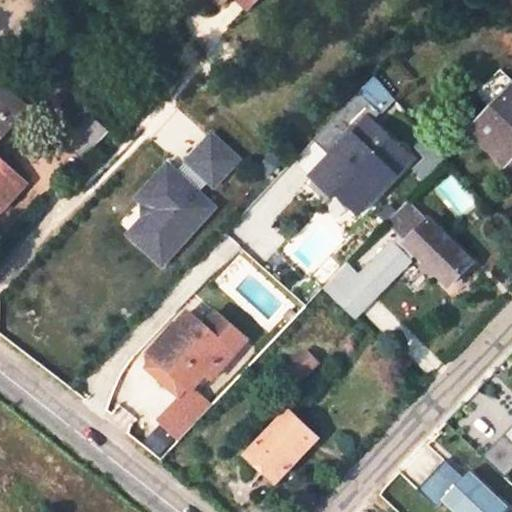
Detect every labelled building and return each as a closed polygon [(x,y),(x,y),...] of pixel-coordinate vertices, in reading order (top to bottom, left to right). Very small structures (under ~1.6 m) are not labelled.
[(214,0),(223,7),(229,0),(232,0),(247,13),(258,0),(214,0)] [(511,87),(511,81),(501,71),(485,88),(478,79),(471,86),(479,93),(476,96),(491,110),(511,87)] [(374,76),(362,85),(381,108),(392,98),(374,76)] [(0,163),(0,137),(25,109),(0,86),(0,209),(1,210),(24,185),(0,163)] [(511,87),(491,110),(470,132),(504,163),(511,155),(511,87)] [(106,131),(90,116),(65,142),(81,158),(106,131)] [(334,158),(377,198),(410,163),(368,122),(334,158)] [(214,188),(240,161),(213,136),(187,163),(214,188)] [(377,198),(334,158),(313,179),(357,219),(377,198)] [(162,266),(215,209),(168,165),(142,194),(154,205),(154,217),(133,240),(162,266)] [(154,217),(154,205),(142,194),(137,199),(147,209),(147,214),(128,235),(133,240),(154,217)] [(407,201),(385,224),(393,232),(416,210),(407,201)] [(399,239),(361,278),(347,265),(323,290),(354,320),(417,257),(448,289),(472,266),(428,221),(427,222),(416,210),(393,232),(399,239)] [(174,325),(149,353),(156,359),(192,390),(196,386),(201,390),(212,378),(213,379),(235,355),(204,327),(188,313),(176,327),(174,325)] [(247,341),(216,314),(204,327),(235,355),(247,341)] [(317,362),(305,350),(287,369),(299,380),(317,362)] [(180,442),(211,409),(192,390),(156,359),(148,368),(181,397),(158,421),(180,442)] [(315,440),(287,413),(246,456),(275,483),(315,440)] [(445,460),(418,490),(437,508),(444,501),(456,511),(506,511),(509,509),(470,472),(464,478),(445,460)]
